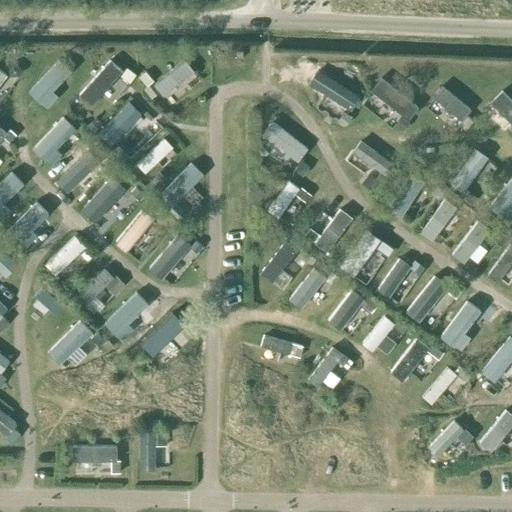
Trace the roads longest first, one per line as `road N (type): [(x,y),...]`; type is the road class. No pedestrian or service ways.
road 1 (residential): [(511,29),(0,25)]
road 2 (track): [(214,330),(284,323),(348,348),(377,370),(389,510)]
road 3 (track): [(319,138),(473,139),(511,157)]
